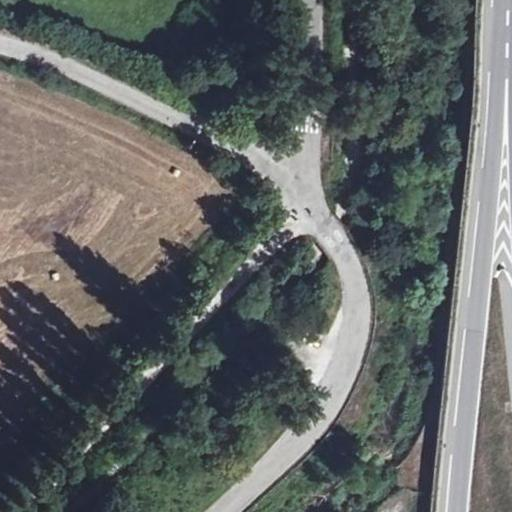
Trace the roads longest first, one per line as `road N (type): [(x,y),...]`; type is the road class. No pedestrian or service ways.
road 1 (motorway): [(511,30),(499,65),(458,511)]
road 2 (unclassified): [(230,511),(338,408),(362,336),(354,265),(310,191)]
road 3 (residential): [(310,191),(245,142),(0,43)]
road 4 (unclassified): [(310,191),(313,0)]
